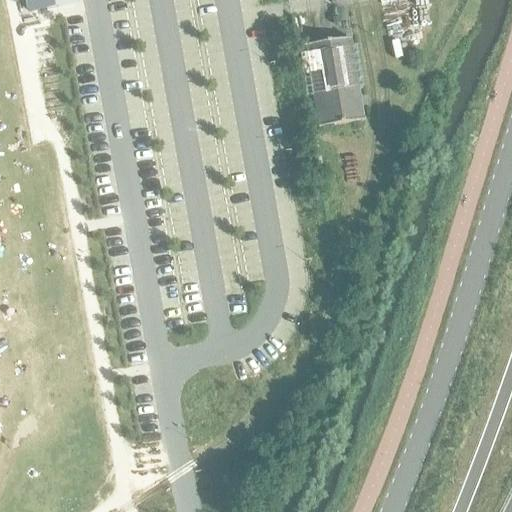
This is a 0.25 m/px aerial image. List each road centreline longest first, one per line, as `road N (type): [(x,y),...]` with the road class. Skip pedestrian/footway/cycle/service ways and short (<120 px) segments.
road 1 (tertiary): [(391,511),(468,307),(511,150)]
road 2 (trunk): [(511,374),(459,511)]
